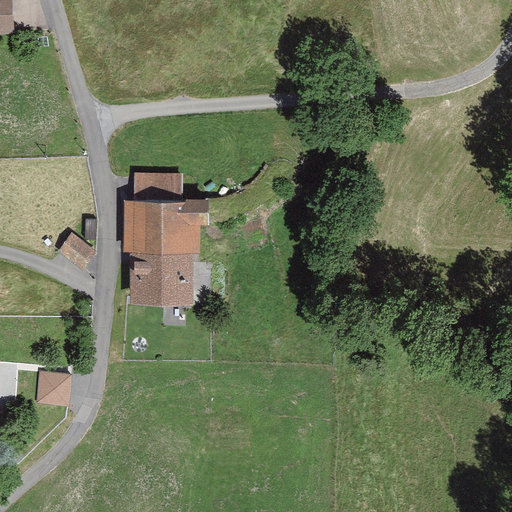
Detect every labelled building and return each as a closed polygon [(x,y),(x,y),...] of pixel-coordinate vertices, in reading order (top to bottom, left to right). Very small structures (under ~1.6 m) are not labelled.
[(0,0),(0,31),(12,31),(10,0),(0,0)] [(136,297),(188,298),(188,251),(197,251),(198,220),(205,220),(205,199),(181,199),(182,175),(137,175),(137,198),(136,297)] [(244,227),(249,246),(268,240),(263,220),(244,227)] [(64,251),(86,266),(96,252),(74,237),(64,251)] [(71,374),(41,371),(38,401),(68,404),(71,374)]
